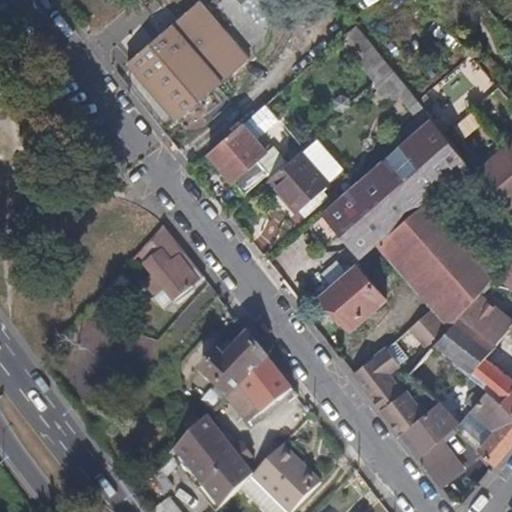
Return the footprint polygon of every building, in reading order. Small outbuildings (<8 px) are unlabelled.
[(348,24),(327,0),(323,0),(299,21),(322,47),(348,24)] [(231,75),(251,58),(232,36),(217,18),(202,1),(175,26),(130,65),(134,69),(156,95),(180,122),(194,109),(214,91),(221,85),(231,75)] [(374,45),(358,25),(348,33),(368,56),(376,48),(374,45)] [(482,66),(468,73),(477,92),(491,85),(482,66)] [(443,187),(454,178),(472,162),(470,160),(446,132),(433,116),(358,183),(324,212),(343,234),(359,251),(363,256),(367,253),(377,244),(383,240),(418,209),(443,187)] [(260,159),(269,151),(244,123),(228,138),(211,153),(246,194),(271,172),(260,159)] [(511,137),(477,169),(486,180),(492,186),(505,202),(511,209),(511,137)] [(328,183),(301,152),(284,166),(270,179),(297,210),(328,183)] [(458,205),(486,180),(477,169),(472,162),(454,178),(443,187),(458,205)] [(436,234),(449,223),(444,217),(456,207),(458,205),(443,187),(418,209),(383,240),(377,244),(396,265),(398,264),(408,254),(421,243),(424,245),(436,234)] [(511,209),(505,202),(499,208),(506,214),(511,209)] [(496,277),(474,252),(449,223),(436,234),(424,245),(421,243),(408,254),(398,264),(414,283),(432,303),(434,306),(447,320),(457,309),(462,314),(479,295),(487,286),(496,277)] [(396,265),(377,244),(367,253),(387,274),(396,265)] [(189,285),(161,248),(146,260),(148,264),(154,271),(166,287),(174,297),(189,285)] [(206,275),(201,269),(189,254),(186,257),(190,262),(185,266),(198,281),(206,275)] [(491,304),(511,280),(511,260),(496,277),(487,286),(479,295),(491,304)] [(389,297),(358,261),(349,269),(342,275),(330,286),(324,291),(354,327),(389,297)] [(330,286),(342,275),(334,265),(321,276),(330,286)] [(166,287),(154,271),(150,275),(161,291),(166,287)] [(205,291),(213,285),(206,275),(198,281),(205,291)] [(511,326),(511,322),(511,321),(511,320),(506,316),(491,304),(479,295),(462,314),(464,315),(461,317),(496,346),(504,336),(511,326)] [(447,320),(434,306),(420,318),(413,324),(433,348),(436,345),(454,326),(447,320)] [(461,317),(464,315),(462,314),(457,309),(447,320),(454,326),(455,324),(461,317)] [(511,377),(499,367),(488,357),(496,346),(461,317),(455,324),(454,326),(436,345),(449,355),(465,367),(481,382),(490,390),(511,410),(511,377)] [(244,380),(269,356),(250,332),(226,356),(220,348),(204,365),(230,393),(244,380)] [(389,384),(395,379),(390,372),(413,355),(399,341),(361,367),(356,372),(367,386),(398,426),(403,433),(425,414),(429,411),(421,401),(419,402),(408,389),(399,397),(389,384)] [(296,391),(269,356),(244,380),(267,412),(296,391)] [(175,400),(160,387),(149,400),(162,413),(175,400)] [(511,444),(511,410),(490,390),(487,394),(473,410),(494,431),(480,448),(489,458),(485,463),(488,467),(486,469),(490,472),(511,444)] [(462,423),(457,417),(447,406),(441,401),(437,404),(429,411),(425,414),(403,433),(421,457),(447,435),(462,423)] [(184,438),(204,419),(193,408),(175,426),(184,438)] [(254,474),(209,414),(204,419),(184,438),(177,445),(222,505),(254,474)] [(184,438),(175,426),(167,434),(177,445),(184,438)] [(291,511),(322,483),(285,444),(254,474),(291,511)]
